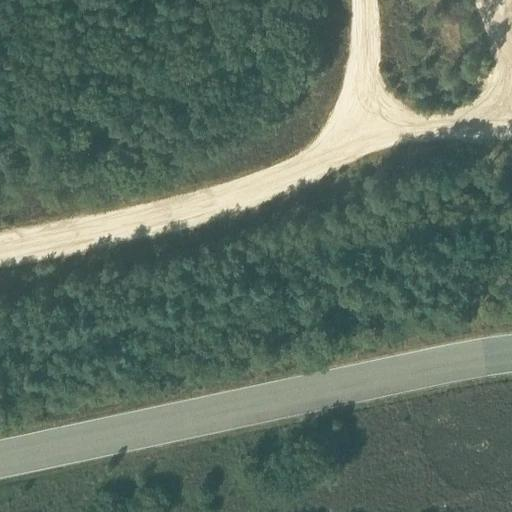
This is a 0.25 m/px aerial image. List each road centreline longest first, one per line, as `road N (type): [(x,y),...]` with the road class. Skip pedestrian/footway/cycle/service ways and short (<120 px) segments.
road 1 (track): [(511,116),(355,121),(313,163),(237,198),(0,247)]
road 2 (track): [(355,121),(360,0)]
